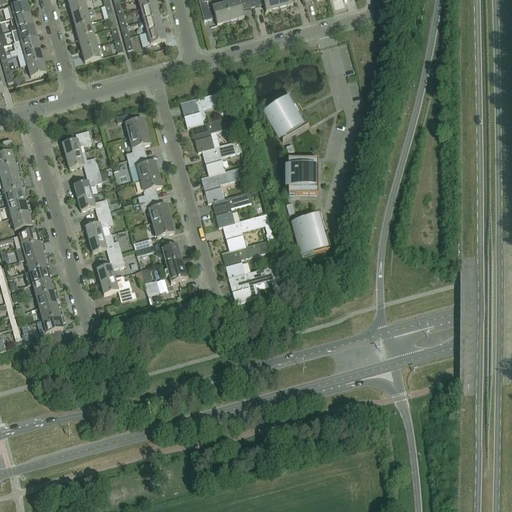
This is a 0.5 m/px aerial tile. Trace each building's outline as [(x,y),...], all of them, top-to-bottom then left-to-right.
[(110,7),(108,0),(101,0),(104,9),(110,7)] [(156,7),(153,0),(137,0),(140,12),(156,7)] [(230,24),(225,6),(209,10),(206,0),(197,0),(204,23),(215,20),(217,28),(230,24)] [(242,13),(252,10),(249,0),(242,0),(243,1),(225,6),(230,24),(244,20),(242,13)] [(279,11),(276,0),(249,0),(252,10),(264,7),(266,14),(279,11)] [(290,0),(276,0),(279,11),(292,7),(290,0)] [(87,13),(84,2),(68,6),(72,18),(87,13)] [(30,16),(26,4),(5,10),(8,22),(14,20),(30,16)] [(123,16),(120,5),(114,7),(117,18),(123,16)] [(113,19),(110,7),(104,9),(108,20),(113,19)] [(159,19),(156,7),(140,12),(144,24),(159,19)] [(90,25),(89,20),(95,18),(93,12),(87,13),(72,18),(75,29),(90,25)] [(33,28),(30,16),(14,20),(16,28),(10,29),(11,34),(33,28)] [(126,28),(123,17),(123,16),(117,18),(120,30),(126,28)] [(117,31),(113,19),(108,20),(111,33),(117,31)] [(162,31),(159,19),(144,24),(147,35),(162,31)] [(93,37),(90,25),(75,29),(78,41),(93,37)] [(36,40),(33,28),(11,34),(15,46),(36,40)] [(129,40),(126,28),(120,30),(123,42),(129,40)] [(120,43),(117,31),(111,33),(114,44),(120,43)] [(165,43),(162,31),(147,35),(150,47),(165,43)] [(97,49),(93,37),(78,41),(81,53),(97,49)] [(39,52),(36,40),(15,46),(17,53),(11,54),(13,59),(24,56),(39,52)] [(132,52),(129,40),(123,42),(127,54),(132,52)] [(137,43),(139,55),(148,53),(146,41),(137,43)] [(123,55),(120,43),(114,44),(117,56),(123,55)] [(100,61),(97,49),(81,53),(84,65),(100,61)] [(43,64),(39,52),(24,56),(27,68),(43,64)] [(10,72),(6,61),(1,62),(4,74),(10,72)] [(46,76),(43,64),(27,68),(31,80),(46,76)] [(13,84),(10,72),(4,74),(7,86),(13,84)] [(202,112),(219,107),(216,96),(180,106),(187,132),(191,131),(203,127),(201,122),(205,121),(202,112)] [(290,98),(264,113),(282,144),(308,129),(290,98)] [(136,124),(135,120),(134,115),(116,120),(117,126),(124,124),(129,140),(146,134),(143,122),(136,124)] [(210,136),(230,131),(227,120),(203,127),(191,131),(198,156),(202,155),(214,151),(210,136)] [(82,149),(91,146),(88,134),(75,138),(76,143),(61,147),(65,160),(84,155),(82,149)] [(150,147),(146,134),(129,140),(133,155),(126,157),(127,163),(145,158),(142,149),(150,147)] [(12,149),(12,148),(11,143),(10,143),(9,143),(3,144),(2,145),(2,146),(3,151),(4,151),(4,152),(5,152),(11,150),(12,150),(12,149)] [(220,160),(240,155),(241,154),(238,145),(214,151),(202,155),(208,179),(224,175),(220,160)] [(294,155),(291,148),(286,149),(288,157),(294,155)] [(13,159),(11,155),(0,157),(0,171),(18,167),(16,158),(13,159)] [(86,163),(84,155),(65,160),(68,173),(83,169),(85,177),(98,173),(95,161),(86,163)] [(155,165),(150,166),(147,167),(145,158),(127,163),(129,168),(136,166),(140,182),(158,177),(155,165)] [(317,176),(318,176),(318,162),(288,162),(288,198),(318,198),(318,184),(317,184),(317,176)] [(20,174),(18,167),(0,171),(0,179),(1,184),(18,179),(17,175),(20,174)] [(220,188),(240,182),(237,171),(224,175),(208,179),(201,181),(208,207),(211,206),(224,202),(220,188)] [(102,186),(98,173),(85,177),(87,185),(73,189),(77,202),(92,198),(89,189),(102,186)] [(162,190),(158,177),(140,182),(145,198),(137,200),(139,206),(156,201),(154,192),(162,190)] [(19,183),(18,179),(1,184),(4,196),(24,191),(22,183),(19,183)] [(27,199),(24,191),(4,196),(8,208),(25,204),(24,199),(27,199)] [(230,211),(240,209),(251,206),(248,195),(224,202),(211,206),(218,231),(222,230),(234,226),(230,211)] [(94,206),(92,198),(77,202),(80,214),(94,211),(96,219),(110,215),(106,203),(94,206)] [(159,210),(158,207),(156,201),(139,206),(141,211),(148,209),(152,226),(170,220),(167,207),(159,210)] [(26,208),(25,204),(8,208),(11,220),(31,215),(29,207),(26,208)] [(292,206),(286,208),(288,217),(294,216),(292,206)] [(34,223),(31,215),(11,220),(15,233),(17,232),(19,238),(30,235),(29,229),(32,228),(30,224),(34,223)] [(113,228),(110,215),(96,219),(99,227),(85,231),(88,244),(103,239),(101,231),(113,228)] [(324,230),(322,218),(321,215),(291,224),(301,259),(330,250),(326,236),(329,235),(329,234),(324,235),(323,230),(324,230)] [(241,235),(264,229),(266,237),(265,237),(267,244),(274,242),(267,217),(234,226),(222,230),(229,255),(240,251),(245,250),(241,235)] [(174,236),(170,220),(152,226),(156,240),(174,236)] [(36,233),(30,235),(19,238),(14,239),(17,252),(43,245),(40,237),(37,238),(36,233)] [(113,246),(111,237),(103,239),(88,244),(92,256),(106,252),(108,260),(121,257),(118,245),(113,246)] [(135,253),(150,249),(152,248),(150,242),(133,247),(135,253)] [(240,263),(268,255),(265,244),(245,250),(240,251),(229,255),(221,257),(228,282),(240,278),(244,277),(240,263)] [(45,253),(43,245),(17,252),(20,264),(26,262),(43,258),(42,253),(45,253)] [(178,248),(178,247),(154,254),(155,254),(156,256),(161,259),(163,258),(166,267),(181,263),(177,248),(178,248)] [(152,255),(151,250),(150,249),(135,253),(136,259),(152,255)] [(125,270),(121,257),(108,260),(110,269),(96,272),(100,285),(115,282),(112,273),(125,270)] [(44,262),(43,258),(26,262),(29,274),(49,269),(47,261),(44,262)] [(186,281),(181,263),(166,267),(171,285),(170,285),(170,286),(187,281),(186,281)] [(52,277),(49,269),(29,274),(24,276),(27,288),(32,286),(50,282),(49,278),(52,277)] [(268,281),(265,271),(244,277),(240,278),(228,282),(235,307),(251,303),(247,287),(268,281)] [(159,282),(166,280),(162,272),(156,275),(159,282)] [(139,279),(129,282),(133,295),(143,292),(139,279)] [(51,286),(50,282),(32,286),(36,299),(56,293),(54,285),(51,286)] [(116,288),(115,282),(100,285),(103,298),(117,294),(121,306),(133,302),(129,285),(116,288)] [(145,293),(158,290),(156,284),(144,287),(145,293)] [(147,298),(159,295),(158,290),(145,293),(147,298)] [(58,302),(56,293),(36,299),(39,311),(57,306),(56,302),(58,302)] [(11,306),(7,294),(2,295),(5,307),(11,306)] [(14,318),(11,306),(5,307),(9,320),(14,318)] [(58,310),(57,306),(39,311),(42,323),(63,318),(61,310),(58,310)] [(18,331),(14,318),(9,320),(12,332),(18,331)] [(48,336),(60,332),(63,331),(62,327),(65,326),(63,318),(42,323),(37,325),(42,343),(49,341),(48,336)] [(21,342),(18,331),(12,332),(16,344),(21,342)] [(62,340),(60,332),(48,336),(49,341),(50,343),(62,340)] [(64,347),(62,340),(50,343),(52,350),(64,347)] [(66,355),(64,347),(52,350),(54,359),(66,355)]
